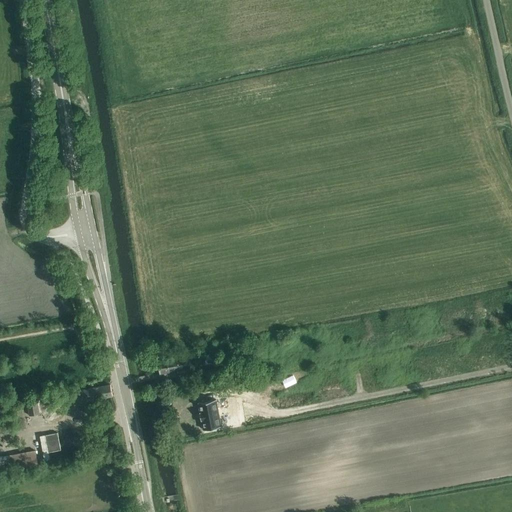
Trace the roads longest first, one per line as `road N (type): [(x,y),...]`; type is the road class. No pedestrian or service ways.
road 1 (unclassified): [(77,232),(38,234),(25,219),(36,130),(23,0)]
road 2 (tertiary): [(149,511),(113,340)]
road 3 (tertiary): [(63,100),(77,232)]
road 4 (tertiary): [(93,229),(63,100)]
